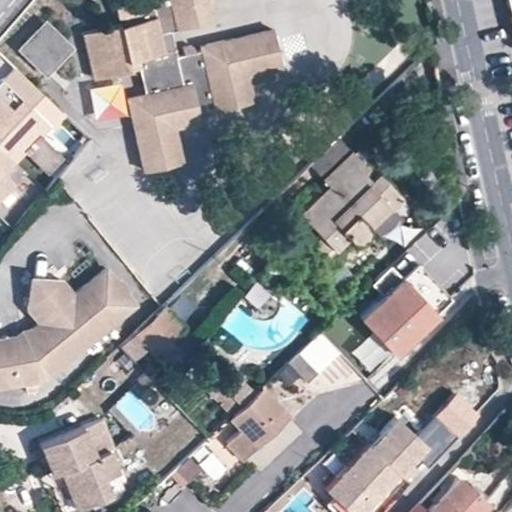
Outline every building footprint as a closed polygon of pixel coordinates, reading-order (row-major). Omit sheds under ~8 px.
[(111,0),(117,24),(81,32),(91,78),(137,67),(142,92),(123,97),(140,171),(182,160),(174,128),(199,122),(196,110),(211,107),(212,110),(253,100),(247,75),(281,68),(271,27),(197,45),(198,50),(175,55),(170,30),(215,19),(210,0),(111,0)] [(511,0),(502,0),(511,34),(511,33),(511,0)] [(30,33),(59,62),(73,48),(43,19),(30,33)] [(45,76),(59,62),(30,33),(16,47),(45,76)] [(63,115),(12,65),(0,77),(0,148),(13,161),(22,151),(46,174),(62,157),(39,134),(48,126),(50,128),(63,115)] [(0,174),(13,161),(0,148),(0,174)] [(349,149),(344,154),(361,171),(366,166),(349,149)] [(361,171),(344,154),(320,176),(327,184),(297,211),(333,249),(348,237),(351,240),(357,240),(365,236),(367,230),(363,224),(385,204),(390,209),(391,210),(403,199),(375,171),(367,178),(361,171)] [(363,224),(367,230),(390,209),(385,204),(363,224)] [(417,261),(400,276),(408,284),(424,269),(417,261)] [(44,380),(137,304),(104,264),(71,291),(60,277),(23,307),(35,321),(21,332),(0,335),(0,387),(23,384),(24,392),(35,390),(33,382),(44,380)] [(400,276),(387,265),(368,283),(380,295),(358,314),(392,351),(435,311),(408,284),(400,276)] [(408,284),(435,311),(450,297),(424,269),(408,284)] [(23,307),(60,277),(27,273),(23,307)] [(184,324),(163,303),(132,333),(159,362),(175,346),(169,339),(184,324)] [(325,336),(330,341),(345,327),(334,316),(319,330),(325,336)] [(302,357),(325,336),(319,330),(296,350),(302,357)] [(323,380),(302,357),(296,350),(287,360),(311,388),(313,390),(323,380)] [(218,404),(229,414),(254,391),(242,379),(243,377),(220,353),(204,370),(228,393),(218,404)] [(287,360),(276,370),(295,390),(295,392),(302,398),(311,388),(287,360)] [(229,414),(227,417),(238,428),(224,441),(241,460),(288,413),(261,385),(254,391),(229,414)] [(394,469),(401,475),(412,462),(406,455),(412,450),(420,440),(391,413),(364,441),(394,469)] [(92,454),(81,425),(37,443),(49,472),(57,468),(73,507),(109,493),(101,476),(116,471),(106,448),(92,454)] [(346,511),(353,511),(394,469),(364,441),(362,439),(319,485),(328,494),(342,507),(346,511)] [(200,441),(166,471),(178,485),(199,467),(212,482),(225,470),(200,441)] [(406,455),(412,462),(418,455),(412,450),(406,455)] [(429,501),(423,495),(415,504),(408,511),(476,511),(485,502),(481,498),(485,494),(476,484),(471,489),(455,474),(429,501)] [(324,511),(337,511),(342,507),(328,494),(318,506),(324,511)]
